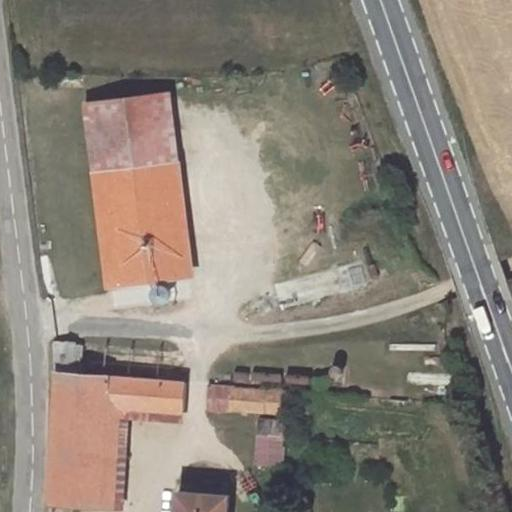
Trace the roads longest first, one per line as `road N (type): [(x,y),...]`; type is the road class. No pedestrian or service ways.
road 1 (track): [(30,320),(220,331),(344,323),(511,267)]
road 2 (unclassified): [(28,511),(30,320),(0,77)]
road 3 (secondary): [(511,370),(380,0)]
